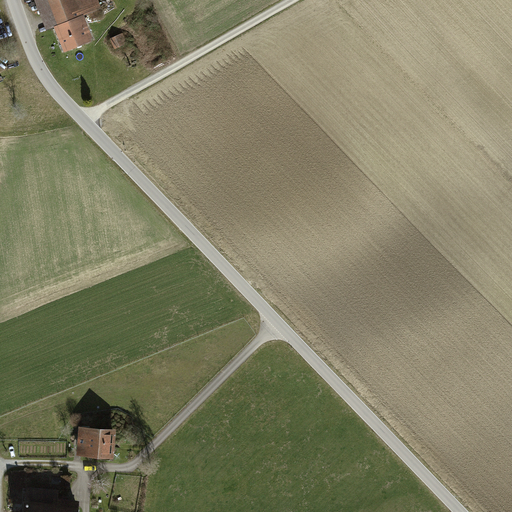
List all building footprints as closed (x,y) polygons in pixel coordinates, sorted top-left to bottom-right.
[(99,0),(44,0),(54,27),(58,26),(68,52),(99,41),(89,13),(103,8),(99,0)] [(124,34),(112,38),(116,48),(128,44),(124,34)] [(122,430),(81,428),(80,458),(120,460),(122,430)] [(74,477),(65,476),(64,488),(73,488),(74,477)] [(53,488),(24,486),(22,511),(78,511),(79,503),(52,501),(53,488)]
